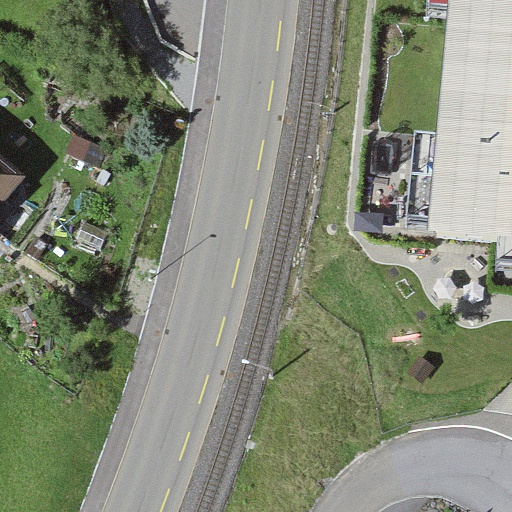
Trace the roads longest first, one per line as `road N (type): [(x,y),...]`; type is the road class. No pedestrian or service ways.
road 1 (secondary): [(259,0),(252,90),(213,289),(139,511)]
road 2 (residential): [(349,511),(398,470),(448,449),(511,456)]
